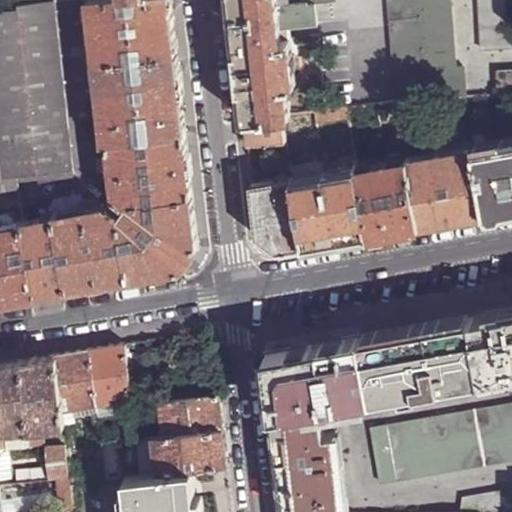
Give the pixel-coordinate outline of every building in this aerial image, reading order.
[(45,0),(19,3),(19,7),(9,8),(0,8),(0,205),(21,202),(17,173),(65,167),(77,166),(80,159),(77,131),(94,128),(86,59),(80,0),(45,0)] [(80,0),(86,59),(97,58),(176,50),(173,20),(171,0),(80,0)] [(231,0),(240,76),(244,117),(281,113),(290,112),(287,83),(296,82),(291,37),(282,38),(281,27),(278,3),(278,0),(231,0)] [(307,4),(307,0),(278,3),(281,27),(318,23),(316,3),(307,4)] [(389,0),(397,101),(429,98),(427,68),(426,53),(424,37),(423,23),(422,8),(421,0),(389,0)] [(509,3),(480,4),(481,19),(509,18),(509,3)] [(451,6),(422,8),(423,23),(452,21),(451,6)] [(509,18),(481,19),(481,34),(510,32),(509,18)] [(452,21),(423,23),(424,37),(453,36),(452,21)] [(510,32),(481,34),(482,49),(511,47),(510,32)] [(453,36),(424,37),(426,53),(455,51),(453,36)] [(182,93),(176,50),(97,58),(106,138),(110,138),(186,129),(182,93)] [(455,51),(426,53),(427,68),(456,65),(455,51)] [(106,138),(97,58),(86,59),(94,128),(95,139),(106,138)] [(429,98),(466,96),(463,65),(456,65),(427,68),(429,98)] [(500,94),(511,93),(511,69),(498,70),(500,94)] [(337,107),(322,109),(322,118),(338,116),(337,107)] [(247,141),(285,137),(281,113),(244,117),(247,141)] [(98,170),(95,139),(94,128),(77,131),(80,159),(77,166),(78,174),(98,170)] [(476,148),(511,141),(511,128),(473,135),(474,141),(476,148)] [(190,159),(186,129),(110,138),(115,190),(124,199),(128,199),(193,192),(190,159)] [(408,160),(476,148),(474,141),(407,153),(408,156),(408,160)] [(511,206),(511,141),(476,148),(487,211),(511,206)] [(453,217),(487,211),(476,148),(408,160),(420,223),(453,217)] [(393,228),(420,223),(408,160),(408,156),(358,164),(359,170),(371,232),(393,228)] [(293,182),(359,170),(358,164),(324,171),(323,161),(290,166),(292,175),(293,182)] [(55,195),(100,187),(98,170),(78,174),(65,176),(55,189),(55,195)] [(339,238),(371,232),(359,170),(293,182),(305,243),(339,238)] [(293,246),(305,243),(293,182),(292,175),(252,182),(258,233),(279,248),(293,246)] [(200,246),(193,192),(128,199),(119,210),(130,274),(159,269),(184,265),(200,246)] [(100,280),(130,274),(119,210),(118,206),(111,200),(56,210),(56,212),(69,286),(100,280)] [(55,288),(69,286),(56,212),(40,215),(23,218),(36,292),(55,288)] [(0,297),(5,297),(36,292),(23,218),(0,221),(0,297)] [(484,377),(511,372),(511,308),(508,309),(473,315),(484,375),(484,377)] [(484,375),(473,315),(428,324),(363,336),(374,395),(484,375)] [(267,354),(274,413),(310,409),(310,414),(324,412),(328,403),(374,395),(363,336),(309,346),(267,354)] [(108,345),(91,348),(98,403),(132,397),(129,372),(127,352),(126,342),(108,345)] [(72,352),(56,355),(62,409),(98,403),(91,348),(72,352)] [(43,445),(41,427),(64,424),(62,409),(56,355),(40,357),(23,360),(34,446),(43,445)] [(8,362),(0,363),(0,430),(7,430),(8,448),(34,446),(23,360),(8,362)] [(176,382),(178,397),(203,394),(201,380),(176,382)] [(162,399),(165,434),(225,427),(223,412),(221,392),(203,394),(178,397),(162,399)] [(132,397),(98,403),(99,415),(133,410),(133,402),(132,397)] [(511,402),(372,427),(382,481),(511,458),(511,402)] [(344,511),(336,431),(326,432),(324,412),(310,414),(310,409),(274,413),(276,433),(284,511),(344,511)] [(165,434),(155,435),(159,471),(195,467),(219,464),(229,462),(227,445),(225,427),(165,434)] [(117,429),(101,431),(102,441),(115,440),(119,440),(117,429)] [(115,440),(102,441),(106,478),(118,477),(120,477),(115,440)] [(70,477),(66,443),(47,444),(52,478),(56,478),(70,477)] [(200,511),(199,501),(195,467),(159,471),(120,477),(118,477),(122,511),(200,511)] [(71,483),(70,477),(56,478),(60,511),(74,510),(71,483)] [(511,511),(511,488),(465,497),(462,511),(511,511)]
